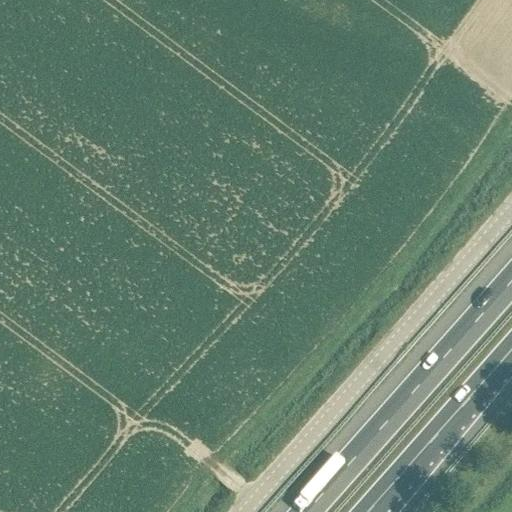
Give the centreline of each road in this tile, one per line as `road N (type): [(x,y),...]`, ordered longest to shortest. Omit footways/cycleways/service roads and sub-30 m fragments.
road 1 (tertiary): [(249,511),(511,216)]
road 2 (motorway): [(511,280),(305,511)]
road 3 (motorway): [(369,511),(511,351)]
